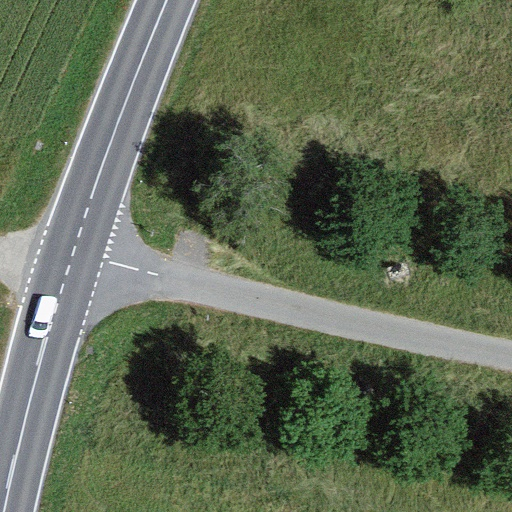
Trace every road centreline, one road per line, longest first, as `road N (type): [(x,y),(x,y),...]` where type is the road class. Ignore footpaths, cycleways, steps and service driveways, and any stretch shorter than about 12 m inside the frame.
road 1 (unclassified): [(511,336),(87,250)]
road 2 (primary): [(87,250),(20,511)]
road 3 (primary): [(181,0),(87,250)]
